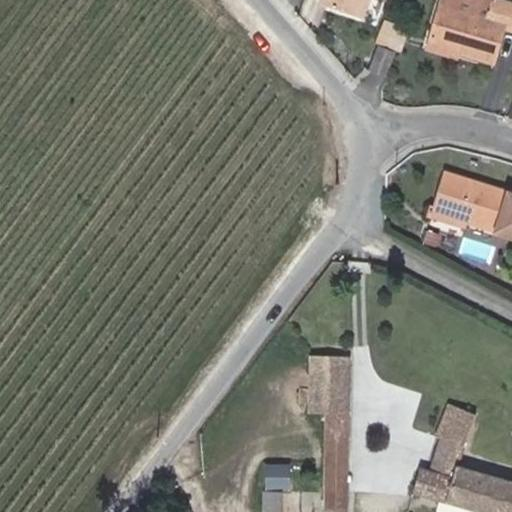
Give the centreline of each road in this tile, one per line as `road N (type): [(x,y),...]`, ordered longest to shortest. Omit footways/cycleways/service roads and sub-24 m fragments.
road 1 (unclassified): [(127,511),(343,214)]
road 2 (residential): [(511,307),(343,214)]
road 3 (residential): [(377,137),(256,0)]
road 4 (residential): [(377,137),(434,121),(511,143)]
